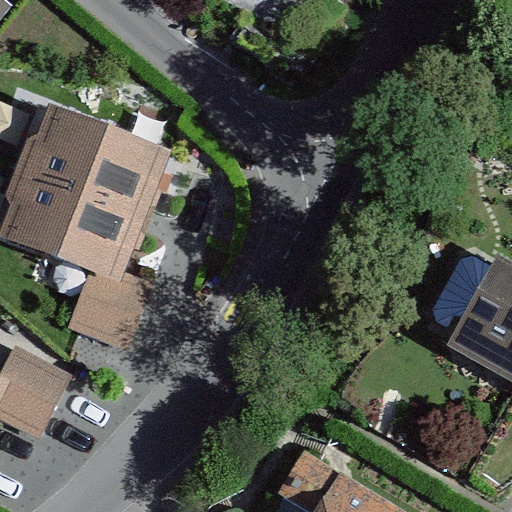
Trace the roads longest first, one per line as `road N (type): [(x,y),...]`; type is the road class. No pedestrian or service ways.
road 1 (residential): [(87,511),(165,447),(255,327),(329,179)]
road 2 (residential): [(122,0),(329,179)]
road 3 (residential): [(329,179),(416,0)]
